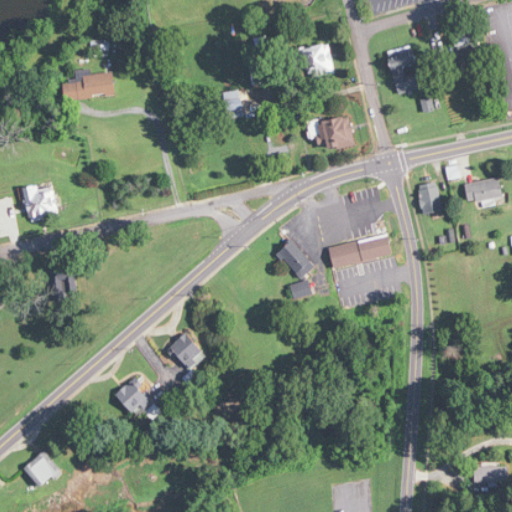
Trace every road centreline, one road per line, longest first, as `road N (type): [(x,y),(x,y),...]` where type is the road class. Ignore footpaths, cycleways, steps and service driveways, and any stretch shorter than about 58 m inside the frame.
road 1 (secondary): [(0,448),(309,192),(394,165)]
road 2 (residential): [(405,511),(417,302),(394,165)]
road 3 (residential): [(0,251),(279,186),(309,192)]
road 4 (residential): [(394,165),(351,0)]
road 5 (residential): [(359,32),(484,0)]
road 6 (secondary): [(394,165),(511,135)]
